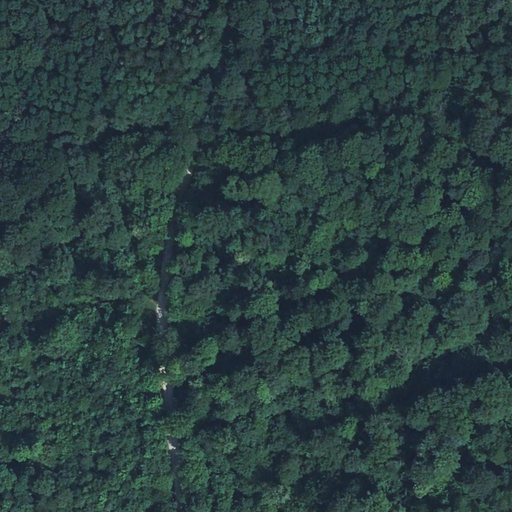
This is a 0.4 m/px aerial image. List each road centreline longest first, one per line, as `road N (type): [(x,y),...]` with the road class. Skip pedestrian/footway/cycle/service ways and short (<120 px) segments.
road 1 (track): [(239,0),(175,214),(160,323)]
road 2 (track): [(160,323),(181,511)]
